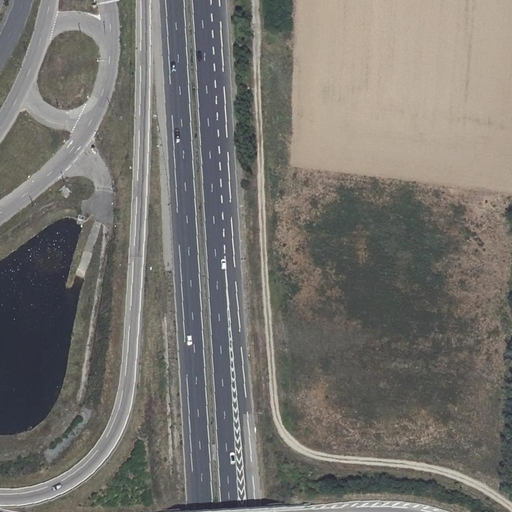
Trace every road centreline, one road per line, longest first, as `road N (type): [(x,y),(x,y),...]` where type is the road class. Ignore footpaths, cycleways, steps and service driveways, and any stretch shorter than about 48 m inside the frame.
road 1 (track): [(253,0),(258,227),(277,422),(310,453),(453,472),(511,506)]
road 2 (trunk): [(145,0),(124,399),(111,439),(67,483),(0,498)]
road 3 (trunk): [(174,0),(203,511)]
road 4 (trunk): [(252,511),(231,278),(215,254)]
road 5 (trunk): [(229,511),(215,254)]
road 6 (trunk): [(215,254),(200,0)]
road 7 (trunk): [(0,211),(72,150),(91,120)]
